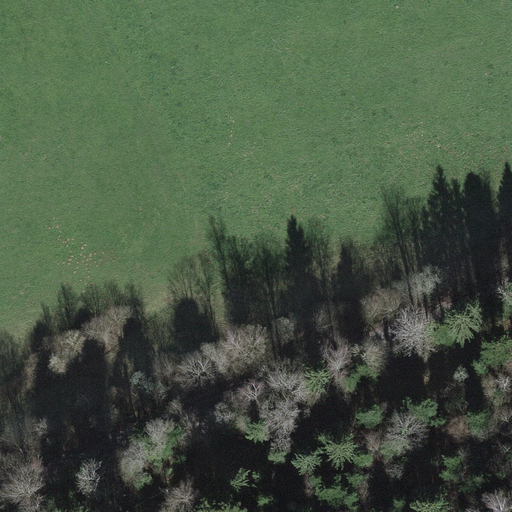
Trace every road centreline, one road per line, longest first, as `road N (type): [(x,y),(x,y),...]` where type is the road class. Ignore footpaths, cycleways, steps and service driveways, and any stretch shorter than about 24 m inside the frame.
road 1 (unclassified): [(511,288),(0,487)]
road 2 (track): [(0,410),(170,292)]
